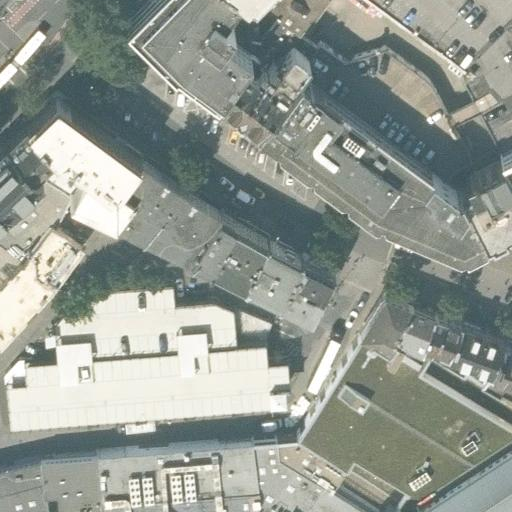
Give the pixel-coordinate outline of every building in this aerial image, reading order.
[(146,0),(126,21),(174,67),(176,65),(217,95),(276,18),(252,0),(146,0)] [(252,0),(276,18),(300,34),(324,0),(252,0)] [(511,0),(372,0),(466,66),(485,48),(511,21),(511,0)] [(276,18),(217,95),(215,97),(256,125),(297,68),(315,45),(300,34),(276,18)] [(511,21),(485,48),(466,66),(472,71),(465,79),(476,103),(499,150),(511,143),(511,21)] [(441,171),(470,159),(448,116),(428,78),(384,46),(345,59),(318,40),(315,45),(297,68),(439,173),(441,171)] [(462,248),(484,237),(459,187),(458,187),(449,181),(439,173),(297,68),(256,125),(372,213),(378,212),(462,248)] [(58,92),(27,120),(54,151),(88,170),(71,194),(113,216),(133,190),(122,182),(139,153),(58,92)] [(11,136),(5,142),(45,179),(71,194),(88,170),(54,151),(27,120),(11,136)] [(5,142),(0,146),(0,218),(15,201),(45,179),(5,142)] [(501,155),(511,176),(511,143),(499,150),(501,155)] [(133,190),(113,216),(188,253),(221,207),(139,153),(122,182),(133,190)] [(475,171),(504,227),(511,222),(511,176),(501,155),(491,160),(474,168),(475,171)] [(468,182),(459,187),(484,237),(504,227),(475,171),(466,176),(468,182)] [(15,201),(33,211),(45,226),(51,228),(71,194),(45,179),(15,201)] [(238,219),(221,207),(188,253),(213,267),(238,219)] [(0,338),(34,300),(75,254),(71,251),(79,240),(66,234),(51,228),(45,226),(33,211),(13,235),(0,222),(0,338)] [(268,235),(238,219),(213,267),(243,281),(268,235)] [(303,255),(268,235),(243,281),(272,296),(279,300),(303,255)] [(319,263),(303,255),(279,300),(314,318),(337,273),(319,263)] [(4,381),(8,426),(270,404),(268,384),(288,382),(287,368),(286,356),(266,358),(264,338),(268,330),(271,322),(212,297),(174,300),(172,280),(83,288),(85,308),(61,310),(52,321),(52,327),(51,327),(50,328),(49,327),(47,327),(46,328),(45,329),(44,330),(43,331),(43,333),(44,335),(45,336),(46,337),(47,337),(49,337),(51,336),(52,335),(53,334),(53,332),(54,332),(56,356),(22,359),(23,379),(4,381)] [(385,289),(361,329),(390,346),(415,302),(385,289)] [(437,312),(415,302),(390,346),(396,350),(403,339),(418,348),(437,312)] [(461,321),(437,312),(418,348),(426,353),(443,363),(461,321)] [(505,337),(461,321),(443,363),(464,375),(466,369),(485,382),(488,375),(505,337)] [(361,329),(296,431),(394,498),(408,508),(414,511),(498,511),(511,504),(511,406),(464,375),(443,363),(426,353),(418,348),(403,339),(396,350),(390,346),(361,329)] [(511,339),(505,337),(488,375),(505,383),(508,375),(511,376),(511,339)] [(384,511),(394,498),(296,431),(286,432),(274,433),(281,456),(322,483),(367,511),(384,511)] [(250,435),(260,497),(285,511),(330,511),(312,500),(322,483),(281,456),(274,433),(250,435)] [(102,511),(250,511),(260,497),(250,435),(238,436),(96,450),(102,511)] [(102,511),(96,450),(67,453),(39,455),(44,497),(57,496),(58,501),(59,511),(102,511)] [(0,511),(45,511),(44,497),(39,455),(0,464),(0,511)] [(414,511),(408,508),(394,498),(384,511),(414,511)]
